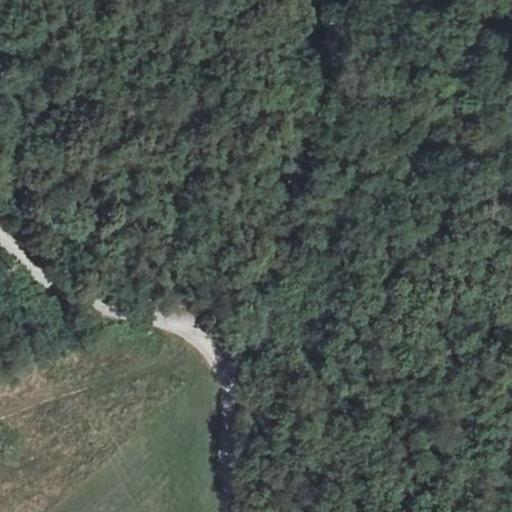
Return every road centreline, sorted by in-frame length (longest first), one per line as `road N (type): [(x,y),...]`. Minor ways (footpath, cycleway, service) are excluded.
road 1 (track): [(242,511),(236,390),(222,351),(171,323),(47,278),(0,230)]
road 2 (track): [(206,340),(267,259),(291,187),(305,109),(309,0)]
